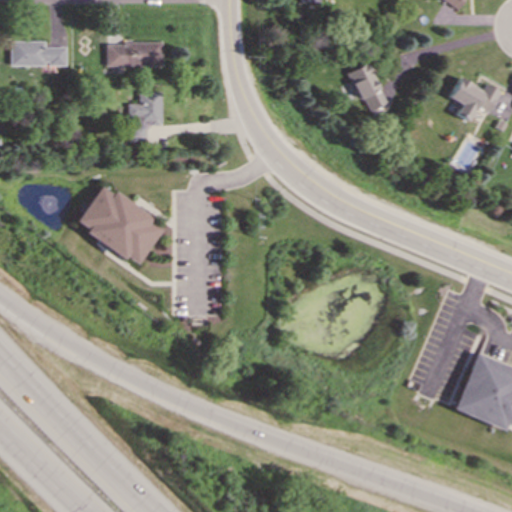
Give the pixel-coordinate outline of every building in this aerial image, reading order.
[(441,0),(455,9),(460,0),(441,0)] [(63,66),(63,47),(42,46),(42,41),(8,41),(7,65),(44,66),(44,65),(63,66)] [(159,42),(102,43),(103,66),(159,65),(159,42)] [(345,71),(362,111),(382,103),(365,62),(345,71)] [(496,90),(481,83),(479,89),(454,77),(444,98),(456,104),(451,115),(464,121),(471,105),(486,112),(496,90)] [(125,141),(144,141),(143,126),(159,125),(158,91),(135,92),(136,103),(124,103),(125,141)] [(150,217),(98,184),(74,221),(85,229),(82,233),(134,266),(157,229),(147,222),(150,217)] [(449,410),(501,429),(503,425),(511,428),(511,424),(511,368),(470,353),(449,410)]
